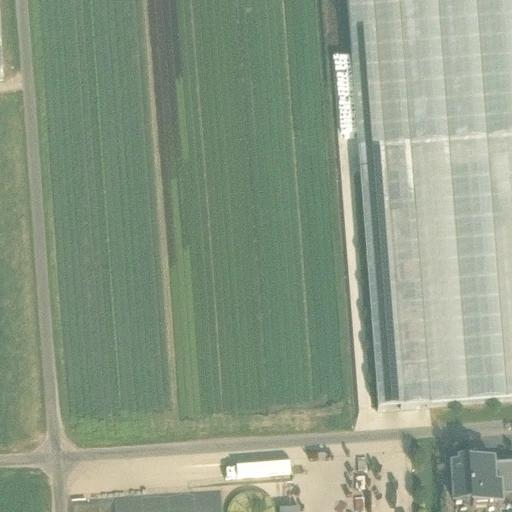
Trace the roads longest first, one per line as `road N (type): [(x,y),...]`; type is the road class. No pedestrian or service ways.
road 1 (unclassified): [(32,0),(44,111),(53,461)]
road 2 (track): [(511,430),(53,461)]
